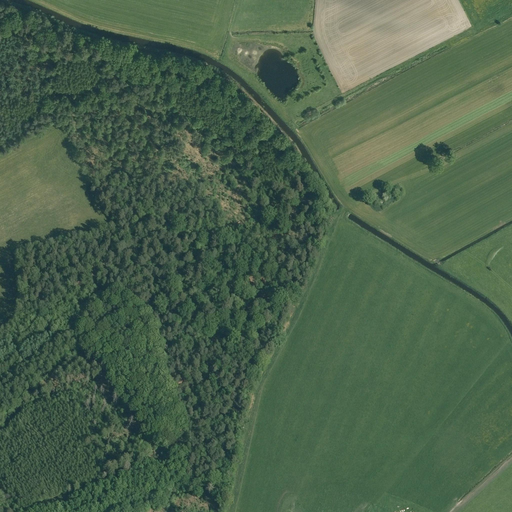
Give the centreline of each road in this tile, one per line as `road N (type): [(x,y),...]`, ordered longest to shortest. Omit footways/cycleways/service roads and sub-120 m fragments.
road 1 (track): [(0,18),(144,75),(214,142),(271,221),(294,310)]
road 2 (track): [(344,209),(329,225),(253,392),(223,511)]
